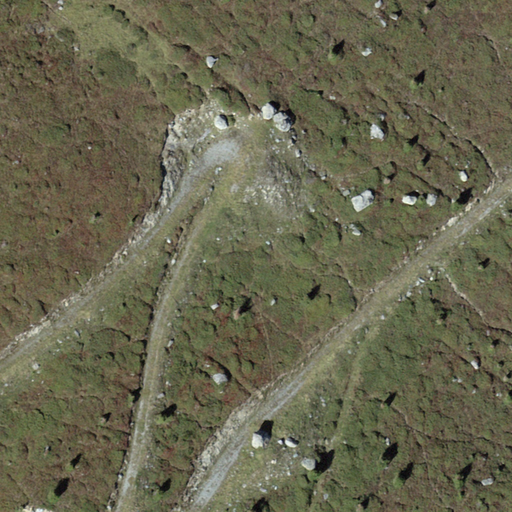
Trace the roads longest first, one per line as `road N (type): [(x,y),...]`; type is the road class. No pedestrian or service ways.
road 1 (track): [(0,362),(113,266),(194,166),(224,143),(232,165),(184,251),(166,304),(116,511)]
road 2 (track): [(186,511),(354,320),(511,179)]
